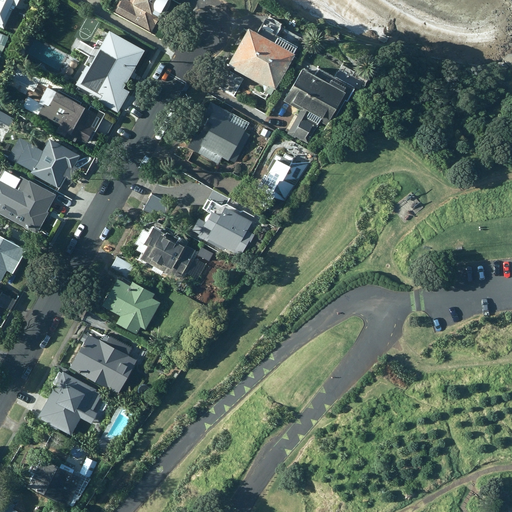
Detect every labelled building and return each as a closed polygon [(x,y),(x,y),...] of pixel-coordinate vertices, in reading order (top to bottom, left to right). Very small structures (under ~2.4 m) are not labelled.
[(0,0),(0,26),(1,27),(13,0),(0,0)] [(126,0),(117,0),(112,12),(149,32),(157,16),(160,15),(162,13),(163,12),(165,9),(166,7),(166,5),(167,2),(166,0),(170,0),(178,4),(180,0),(126,0)] [(247,29),(243,38),(290,63),(298,49),(261,29),(259,35),(247,29)] [(100,98),(108,103),(115,90),(118,91),(130,69),(128,68),(135,55),(131,53),(134,47),(110,34),(105,43),(96,38),(84,61),(69,52),(57,74),(90,92),(88,97),(98,103),(100,98)] [(243,38),(234,53),(281,80),(290,63),(243,38)] [(272,96),(281,80),(234,53),(228,64),(235,68),(233,70),(264,86),(266,92),(272,96)] [(45,64),(40,61),(36,68),(41,71),(45,64)] [(356,90),(363,78),(339,65),(333,78),(313,68),(311,73),(297,66),(279,101),(297,110),(284,133),(293,138),(293,137),(307,143),(318,121),(325,125),(327,121),(330,122),(342,101),(345,102),(353,88),(356,90)] [(243,78),(225,68),(215,86),(233,96),(243,78)] [(83,141),(87,143),(102,114),(86,106),(84,109),(77,105),(78,102),(55,91),(54,93),(42,87),(34,101),(25,96),(19,108),(53,127),(52,130),(72,142),(74,139),(82,143),(83,141)] [(191,133),(183,147),(221,167),(226,159),(232,163),(248,134),(241,131),(242,129),(225,120),(229,113),(206,101),(199,115),(201,116),(193,132),(196,133),(194,135),(191,133)] [(0,143),(15,118),(0,109),(0,143)] [(270,132),(262,128),(259,134),(267,138),(270,132)] [(286,140),(281,137),(278,144),(283,146),(286,140)] [(25,155),(18,168),(54,187),(56,185),(59,187),(76,155),(44,138),(38,150),(35,148),(30,157),(25,155)] [(277,158),(276,157),(255,199),(268,206),(274,195),(283,201),(292,185),(283,179),(298,178),(308,162),(289,165),(293,158),(285,153),(283,156),(279,154),(277,158)] [(0,215),(34,234),(45,212),(44,211),(53,195),(16,175),(10,185),(5,181),(0,189),(0,215)] [(226,199),(210,190),(200,208),(207,212),(202,221),(195,218),(189,230),(195,233),(194,236),(203,241),(204,240),(221,249),(222,248),(237,256),(243,246),(245,247),(260,222),(241,211),(238,211),(224,204),(226,199)] [(170,204),(152,194),(148,202),(144,210),(162,220),(170,204)] [(138,253),(135,259),(175,280),(176,277),(180,279),(194,253),(191,251),(192,250),(183,245),(185,241),(170,234),(172,230),(153,220),(143,224),(140,230),(137,229),(130,244),(132,245),(131,249),(138,253)] [(0,276),(3,270),(9,274),(21,250),(0,238),(0,276)] [(131,264),(117,257),(114,263),(111,268),(125,276),(131,264)] [(125,286),(112,278),(97,306),(116,316),(113,322),(134,333),(137,327),(142,329),(156,302),(149,298),(151,293),(128,281),(125,286)] [(14,300),(0,292),(0,306),(8,311),(11,305),(14,300)] [(98,341),(82,334),(65,366),(115,393),(133,360),(124,355),(128,348),(101,334),(98,341)] [(93,389),(57,371),(39,405),(33,417),(68,436),(77,418),(89,424),(94,414),(90,411),(99,395),(92,391),(93,389)] [(38,457),(25,484),(72,508),(83,485),(77,482),(80,478),(38,457)] [(97,462),(85,457),(79,471),(91,476),(97,462)] [(0,511),(13,511),(9,510),(12,505),(0,498),(0,511)]
